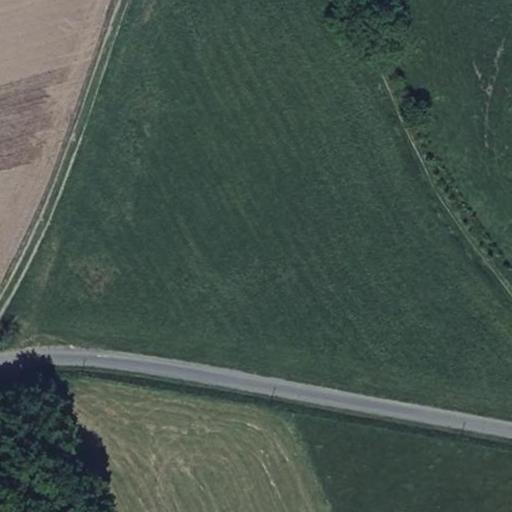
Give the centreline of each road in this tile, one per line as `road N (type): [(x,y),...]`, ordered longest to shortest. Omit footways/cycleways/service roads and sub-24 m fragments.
road 1 (unclassified): [(511,428),(152,355),(0,354)]
road 2 (track): [(138,0),(0,308)]
road 3 (track): [(4,353),(82,511)]
